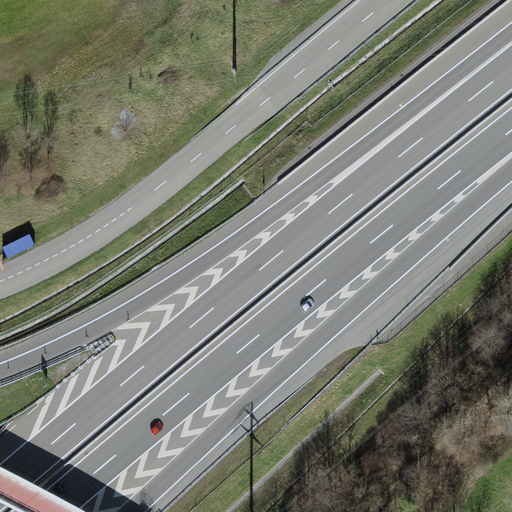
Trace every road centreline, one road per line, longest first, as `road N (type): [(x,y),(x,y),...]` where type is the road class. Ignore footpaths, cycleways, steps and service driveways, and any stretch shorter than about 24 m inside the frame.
road 1 (motorway): [(49,511),(511,131)]
road 2 (motorway): [(433,126),(0,486)]
road 3 (motorway): [(132,511),(511,162)]
road 4 (motorway): [(433,126),(195,273),(0,370)]
road 5 (unclassified): [(388,0),(119,213),(0,279)]
